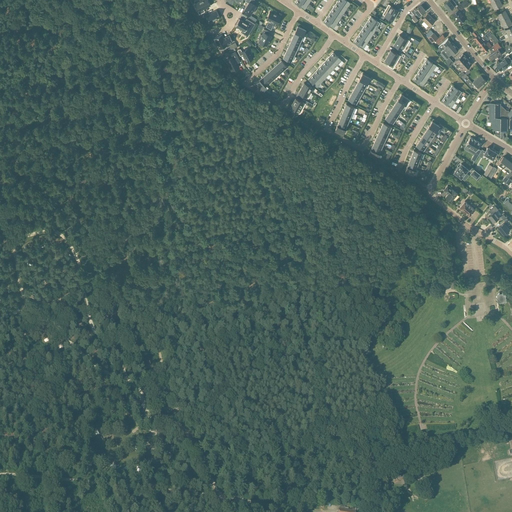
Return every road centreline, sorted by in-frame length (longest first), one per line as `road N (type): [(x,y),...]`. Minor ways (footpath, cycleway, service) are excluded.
road 1 (track): [(133,52),(147,112),(151,316),(169,386)]
road 2 (track): [(221,497),(0,475)]
road 3 (residential): [(298,12),(277,54),(245,83),(284,104),(332,35)]
road 4 (residential): [(363,56),(326,130),(360,148),(398,79)]
road 5 (track): [(20,238),(20,288),(38,315),(128,382)]
road 6 (track): [(128,382),(109,337),(90,320),(71,239),(58,230)]
road 7 (track): [(0,80),(133,52)]
road 8 (track): [(169,386),(221,497)]
